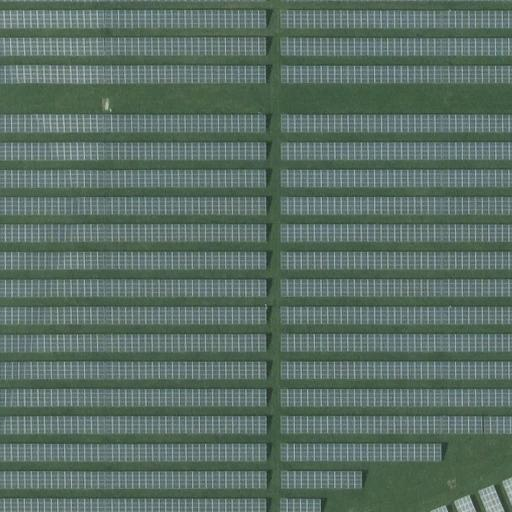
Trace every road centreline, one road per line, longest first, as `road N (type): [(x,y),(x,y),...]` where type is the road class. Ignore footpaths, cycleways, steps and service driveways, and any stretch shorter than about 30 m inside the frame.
road 1 (track): [(274,511),(277,0)]
road 2 (track): [(511,102),(0,102)]
road 3 (track): [(511,452),(376,511)]
